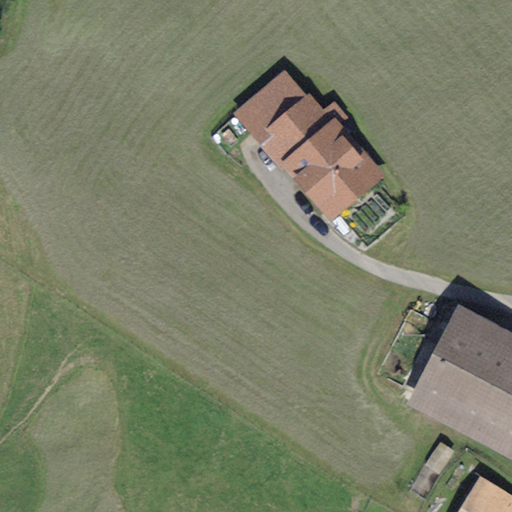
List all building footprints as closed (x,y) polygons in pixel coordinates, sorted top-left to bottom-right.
[(285,169),(294,161),(330,130),(284,75),(238,115),(285,169)] [(294,161),(333,206),(369,176),(330,130),(294,161)] [(511,349),(460,323),(422,397),(511,443),(511,349)] [(443,443),(433,461),(444,467),(454,449),(443,443)] [(511,511),(511,502),(484,486),(468,511),(511,511)]
